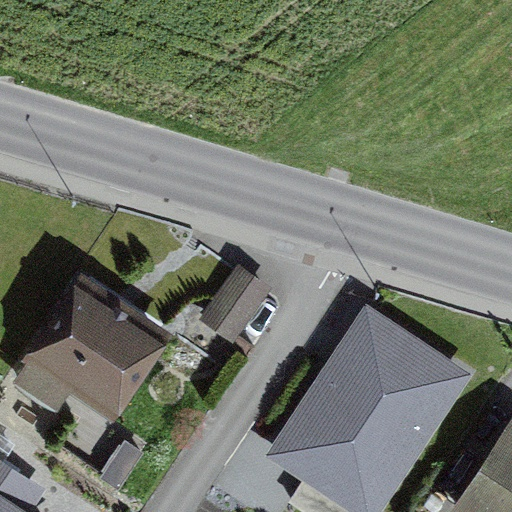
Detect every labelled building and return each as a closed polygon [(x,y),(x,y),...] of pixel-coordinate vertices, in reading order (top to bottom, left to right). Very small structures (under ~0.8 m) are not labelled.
[(239,268),(206,312),(232,331),(265,287),(239,268)] [(88,285),(21,376),(53,399),(69,378),(102,402),(153,333),(88,285)] [(457,374),(369,316),(302,416),(319,427),(297,461),(310,469),(290,498),(311,511),(378,511),(369,506),(457,374)] [(511,511),(511,418),(459,507),(466,511),(511,511)] [(0,511),(19,511),(15,509),(33,483),(0,460),(0,511)] [(301,511),(282,498),(271,511),(301,511)]
